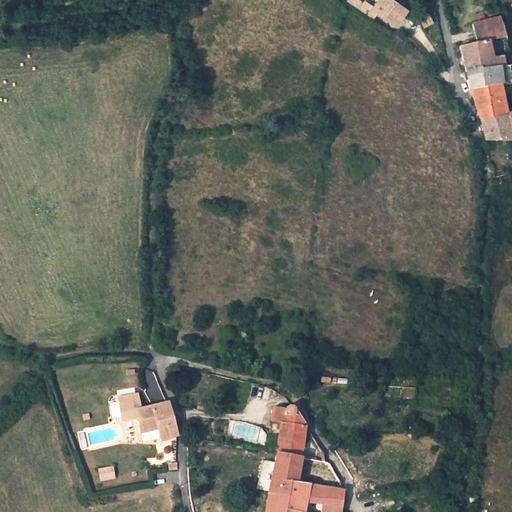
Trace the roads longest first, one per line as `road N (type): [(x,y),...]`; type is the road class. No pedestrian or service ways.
road 1 (track): [(180,0),(183,82),(155,138),(150,343),(159,359)]
road 2 (unclassified): [(440,0),(486,178)]
road 3 (residential): [(159,359),(181,435),(187,511)]
road 4 (track): [(150,0),(0,24)]
